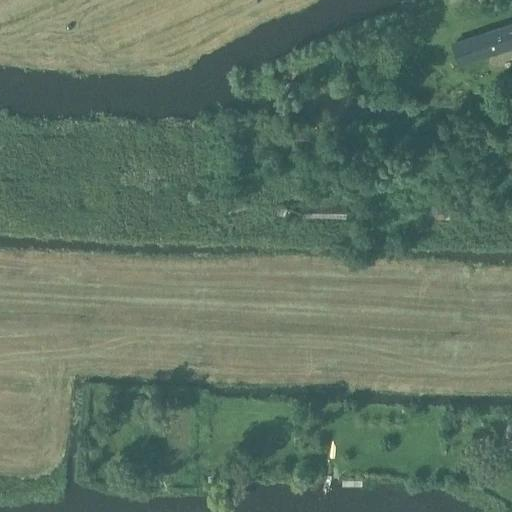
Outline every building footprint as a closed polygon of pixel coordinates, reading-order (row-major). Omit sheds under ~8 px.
[(511,21),(457,40),(463,62),(511,46),(511,21)] [(227,142),(327,145),(328,131),(227,128),(227,142)] [(393,146),(469,147),(469,135),(394,134),(393,146)] [(224,215),(345,218),(346,205),(225,201),(224,215)] [(363,202),(364,218),(456,220),(457,205),(363,202)] [(511,205),(464,204),(463,221),(511,222),(511,205)] [(210,475),(212,399),(196,399),(194,475),(210,475)]
